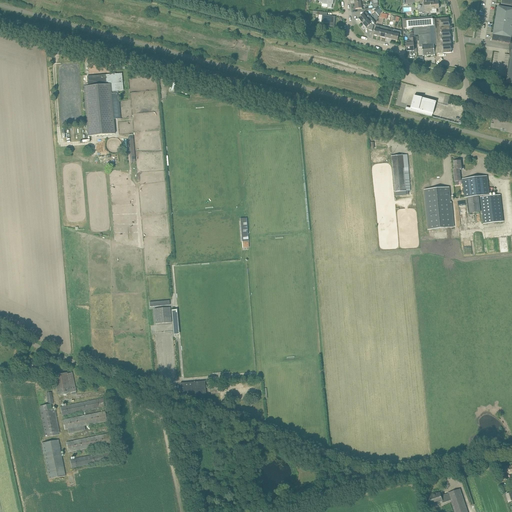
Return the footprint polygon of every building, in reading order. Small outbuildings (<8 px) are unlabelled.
[(314,0),(315,2),(319,2),(319,3),(328,4),(327,8),(332,8),(332,4),(333,4),(333,0),(332,0),(314,0)] [(426,12),(428,12),(431,11),(431,9),(439,8),(438,1),(438,2),(434,2),(426,2),(426,12)] [(493,32),(492,41),(511,44),(511,49),(511,50),(511,51),(511,54),(506,83),(511,84),(511,9),(501,7),(498,7),(497,7),(497,11),(496,15),(495,20),(495,23),(494,26),(494,30),(493,32)] [(322,15),(322,17),(322,22),(329,23),(329,26),(334,27),(335,24),(333,24),(334,20),(335,20),(335,17),(326,16),(326,13),(327,13),(320,12),(320,15),(322,15)] [(366,12),(363,14),(358,18),(362,23),(370,17),(366,12)] [(372,19),(370,17),(362,23),(366,28),(367,28),(369,30),(372,31),(373,26),(369,21),(372,19)] [(418,27),(419,43),(419,48),(422,47),(423,56),(435,55),(435,54),(451,53),(448,18),(444,18),(441,19),(434,19),(434,20),(433,20),(432,17),(403,20),(403,29),(407,28),(407,30),(414,28),(418,27)] [(382,27),(381,30),(380,37),(386,38),(387,32),(388,28),(382,27)] [(394,30),(393,33),(392,40),(397,41),(399,35),(401,35),(401,31),(394,30)] [(406,43),(407,46),(407,51),(414,51),(413,45),(416,45),(416,41),(416,40),(416,36),(416,35),(410,36),(410,43),(406,43)] [(88,137),(96,136),(115,134),(111,91),(123,90),(121,75),(117,75),(117,74),(112,74),(112,78),(110,78),(105,78),(105,75),(105,78),(87,79),(88,86),(83,87),(88,137)] [(406,107),(405,110),(430,117),(431,114),(433,114),(436,102),(417,97),(414,96),(414,98),(413,98),(411,108),(406,107)] [(511,124),(508,122),(495,119),(492,124),(492,127),(493,125),(496,127),(499,127),(499,128),(503,128),(509,132),(511,132),(511,124)] [(391,156),(392,161),(394,192),(410,191),(407,155),(391,156)] [(454,170),(453,170),(454,175),(455,182),(455,185),(459,185),(458,181),(460,181),(462,181),(462,179),(460,179),(459,170),(461,170),(460,161),(453,162),(454,170)] [(503,221),(501,200),(500,195),(489,196),(487,176),(462,179),(462,181),(463,184),(465,198),(468,197),(470,213),(480,212),(478,196),(483,195),(483,197),(480,197),(484,224),(503,221)] [(425,190),(429,230),(453,228),(449,188),(425,190)] [(248,248),(246,219),(240,219),(240,221),(242,242),(242,248),(248,248)] [(154,309),(155,319),(155,324),(171,323),(170,308),(154,309)] [(23,358),(21,362),(20,364),(31,369),(34,363),(23,358)] [(76,393),(73,378),(72,373),(67,374),(67,373),(54,376),(59,395),(70,392),(71,395),(76,393)] [(205,381),(185,383),(180,383),(181,394),(188,394),(189,395),(189,397),(197,396),(198,399),(206,398),(206,393),(205,388),(207,387),(207,385),(205,385),(205,381)] [(62,415),(96,408),(104,407),(103,399),(60,407),(62,415)] [(45,437),(58,435),(53,409),(41,411),(45,437)] [(86,432),(84,426),(106,421),(104,412),(63,420),(65,430),(68,429),(69,435),(86,432)] [(68,453),(96,447),(111,443),(109,434),(66,443),(68,453)] [(64,478),(57,440),(42,443),(49,480),(64,478)] [(71,468),(96,463),(114,459),(113,451),(70,460),(71,468)] [(507,466),(500,468),(501,473),(502,476),(503,481),(507,480),(505,473),(509,472),(511,472),(511,466),(508,467),(507,466)] [(467,511),(461,494),(460,489),(448,493),(448,494),(441,496),(439,493),(435,494),(434,493),(428,495),(430,500),(431,504),(440,501),(441,502),(442,501),(443,503),(451,500),(454,511),(467,511)]
